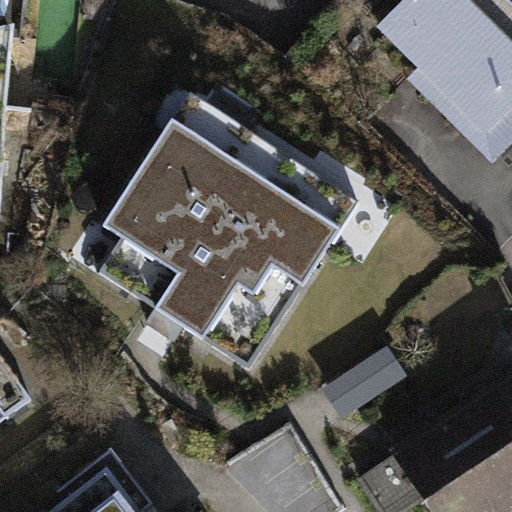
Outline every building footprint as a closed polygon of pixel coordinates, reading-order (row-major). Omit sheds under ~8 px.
[(511,26),(488,0),(410,0),(377,31),(494,157),(511,139),(511,26)] [(252,366),(361,196),(192,89),(109,219),(184,267),(158,307),(252,366)] [(511,511),(511,373),(511,372),(396,449),(438,511),(511,511)] [(0,392),(0,431),(17,420),(0,392)] [(116,511),(110,502),(95,511),(116,511)]
